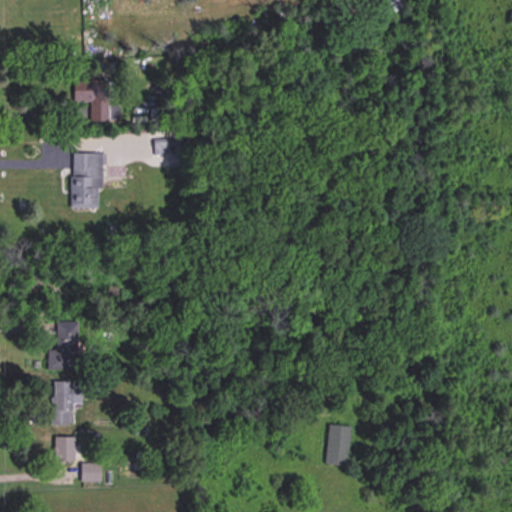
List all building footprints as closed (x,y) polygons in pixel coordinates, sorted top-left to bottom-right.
[(90,122),(107,122),(107,80),(72,80),(72,102),(90,102),(90,122)] [(70,209),(100,209),(100,154),(70,154),(70,209)] [(47,370),(75,371),(76,327),(57,327),(56,351),(47,350),(47,370)] [(50,425),(72,425),(72,404),(79,404),(80,382),(51,382),(50,425)] [(350,427),(327,424),(323,463),(346,466),(350,427)] [(52,437),(52,462),(74,462),(74,437),(52,437)] [(99,464),(80,464),(80,482),(99,482),(99,464)]
